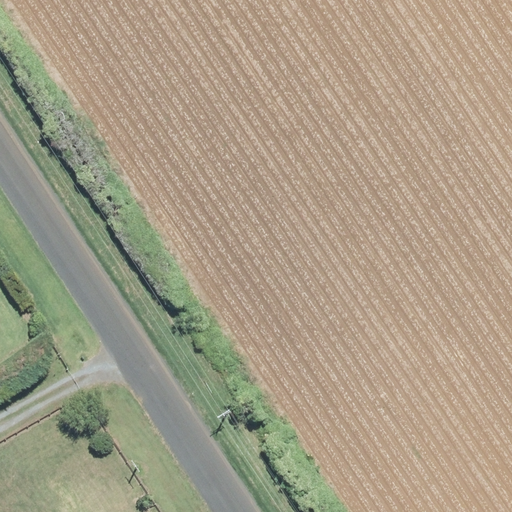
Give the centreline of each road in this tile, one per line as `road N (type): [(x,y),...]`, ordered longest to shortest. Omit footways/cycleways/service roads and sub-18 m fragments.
road 1 (unclassified): [(0,170),(224,511)]
road 2 (unknown): [(102,325),(0,398)]
